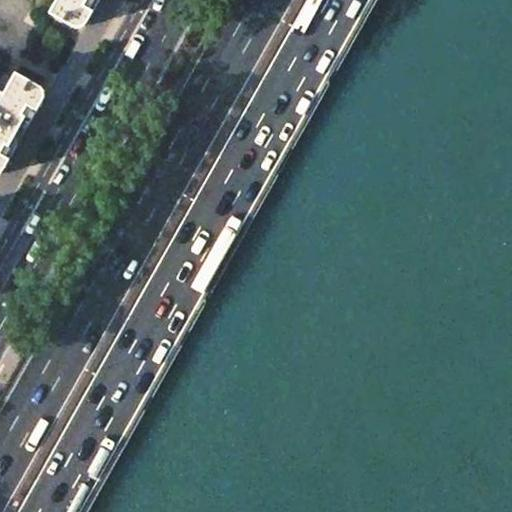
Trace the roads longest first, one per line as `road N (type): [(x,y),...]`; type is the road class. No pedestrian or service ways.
road 1 (trunk): [(48,511),(337,0)]
road 2 (trunk): [(263,0),(0,466)]
road 3 (tertiary): [(184,0),(0,327)]
